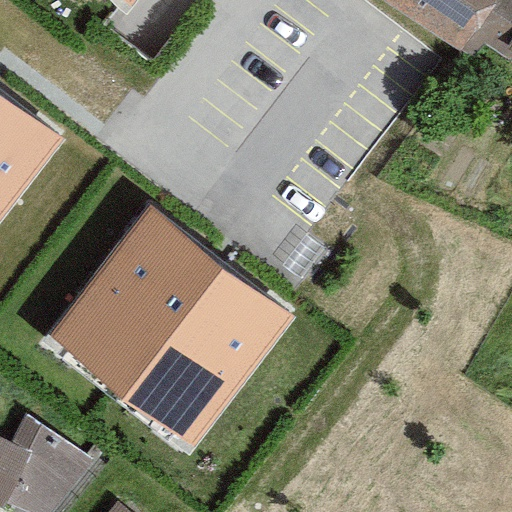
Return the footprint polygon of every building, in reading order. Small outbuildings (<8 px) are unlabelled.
[(139,0),(119,0),(133,9),(139,0)] [(383,0),(464,52),(498,0),(383,0)] [(511,15),(493,45),(511,57),(511,15)] [(0,87),(0,229),(67,134),(0,87)] [(224,262),(154,215),(55,361),(196,457),(296,311),(224,262)] [(0,511),(56,511),(79,464),(5,429),(0,440),(0,511)] [(111,511),(143,511),(127,496),(111,511)]
